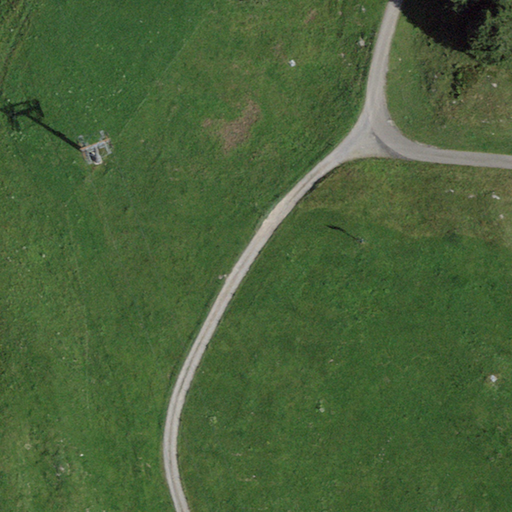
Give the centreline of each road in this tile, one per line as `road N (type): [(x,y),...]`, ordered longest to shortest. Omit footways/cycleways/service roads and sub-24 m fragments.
road 1 (track): [(372,132),(281,211),(190,369),(162,435),(184,511)]
road 2 (unclassified): [(397,0),(372,132),(428,155),(511,163)]
